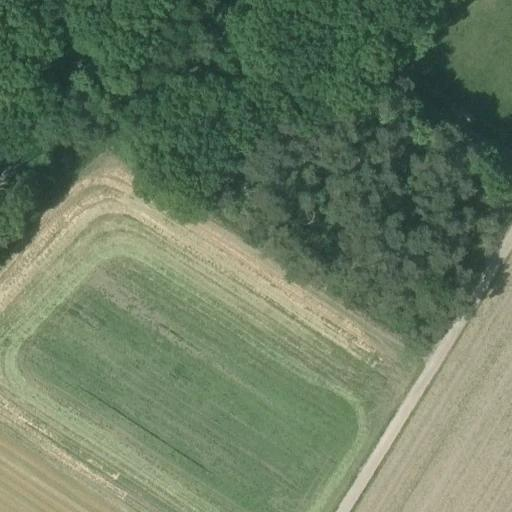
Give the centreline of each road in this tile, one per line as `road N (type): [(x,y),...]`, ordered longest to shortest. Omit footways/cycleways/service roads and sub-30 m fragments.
road 1 (track): [(344,511),(511,237)]
road 2 (track): [(242,0),(511,170)]
